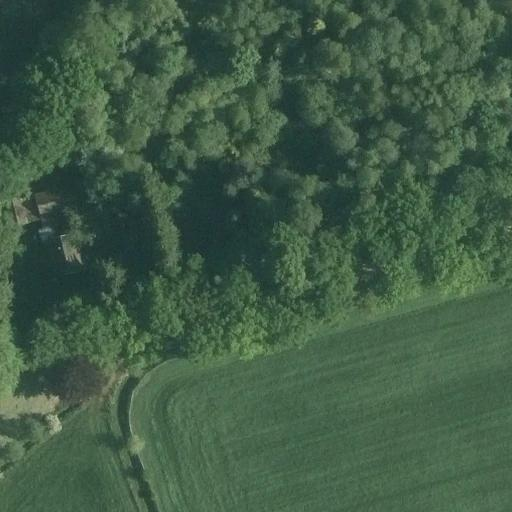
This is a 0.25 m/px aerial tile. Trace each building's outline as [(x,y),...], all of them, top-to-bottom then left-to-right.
[(132,144),(126,122),(115,124),(121,146),(132,144)] [(39,153),(44,169),(72,159),(67,144),(39,153)] [(139,198),(133,174),(105,181),(111,205),(139,198)] [(56,278),(82,271),(73,237),(59,240),(53,218),(77,212),(71,187),(34,196),(40,221),(42,230),(38,231),(41,245),(47,244),(56,278)] [(21,199),(3,203),(9,229),(27,224),(21,199)]
